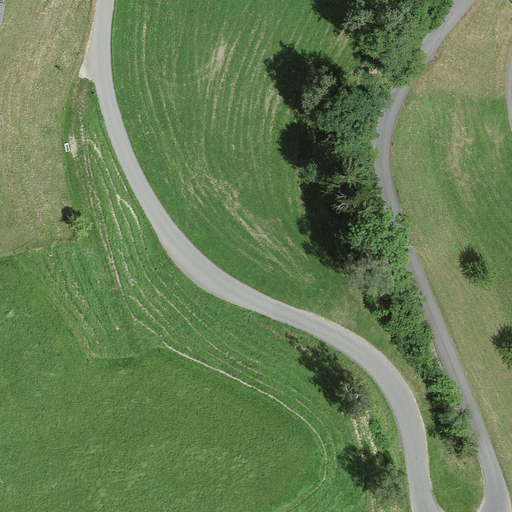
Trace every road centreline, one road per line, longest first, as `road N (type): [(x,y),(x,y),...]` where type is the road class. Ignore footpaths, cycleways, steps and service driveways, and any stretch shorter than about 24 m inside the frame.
road 1 (unclassified): [(106,0),(101,64),(108,100),(152,208),(215,278),(374,362),(406,414),(426,511)]
road 2 (unclassified): [(495,511),(486,451),(396,224),(380,163),(394,98),(465,0)]
